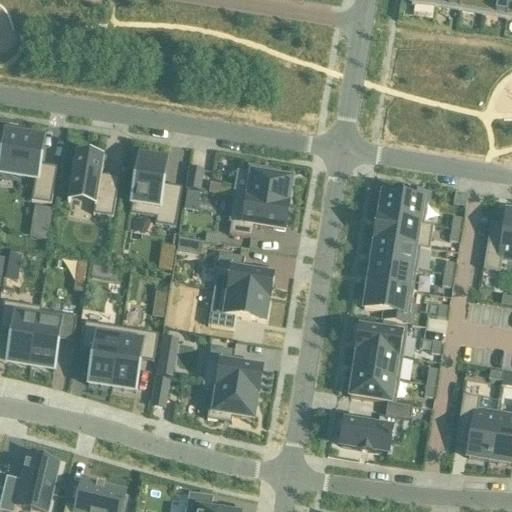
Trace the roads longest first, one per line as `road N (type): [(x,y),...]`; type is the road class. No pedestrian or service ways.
road 1 (residential): [(0,95),(339,151)]
road 2 (residential): [(287,479),(339,151)]
road 3 (residential): [(0,409),(287,479)]
road 4 (residential): [(287,479),(511,503)]
road 5 (residential): [(339,151),(511,178)]
road 6 (residential): [(198,0),(359,27)]
road 7 (residential): [(339,151),(359,27)]
